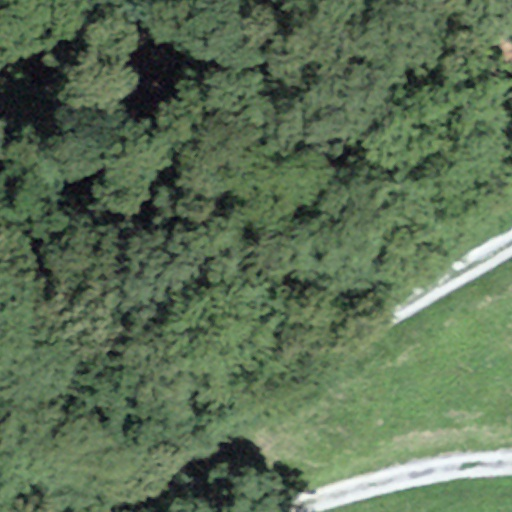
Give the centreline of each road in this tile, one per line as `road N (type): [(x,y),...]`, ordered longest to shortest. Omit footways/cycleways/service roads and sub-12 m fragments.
road 1 (track): [(26,511),(511,251)]
road 2 (track): [(511,464),(483,462),(318,511)]
